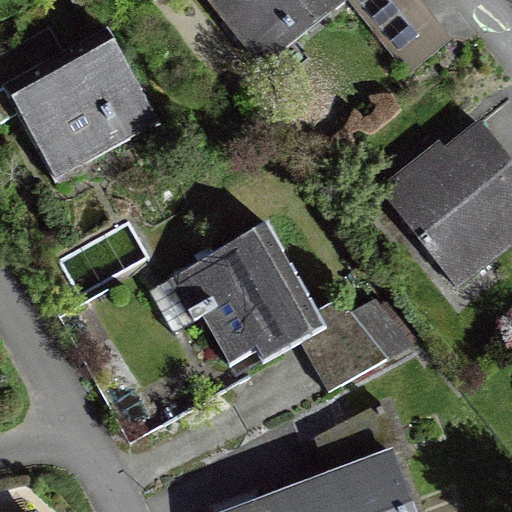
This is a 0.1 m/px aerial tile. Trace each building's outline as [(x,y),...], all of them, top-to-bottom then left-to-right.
[(220,0),(208,10),(270,85),(374,0),(220,0)] [(123,62),(22,119),(61,189),(163,133),(123,62)] [(387,205),(467,303),(511,266),(511,172),(486,141),(455,166),(447,156),(387,205)] [(271,366),(328,337),(273,234),(169,289),(192,331),(208,323),(233,371),(265,354),(271,366)] [(423,511),(402,455),(249,511),(423,511)]
